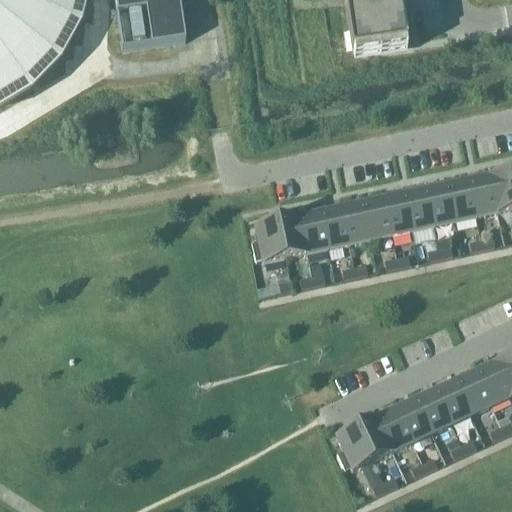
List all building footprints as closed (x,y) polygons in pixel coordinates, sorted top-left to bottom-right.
[(169,48),(185,46),(178,0),(0,0),(0,110),(29,93),(57,64),(77,28),(83,0),(113,0),(122,55),(169,48)] [(349,0),(351,6),(344,7),(352,57),(406,49),(399,0),(391,0),(390,0),(349,0)] [(511,214),(511,184),(510,177),(489,182),(497,218),(511,214)] [(489,182),(468,186),(476,223),(497,218),(489,182)] [(468,186),(447,191),(455,227),(476,223),(468,186)] [(447,191),(426,196),(434,232),(455,227),(447,191)] [(426,196),(405,200),(413,236),(434,232),(426,196)] [(413,236),(405,200),(383,205),(391,241),(413,236)] [(383,205),(362,209),(370,246),(391,241),(383,205)] [(370,246),(362,209),(341,214),(349,250),(370,246)] [(341,214),(320,218),(328,255),(349,250),(341,214)] [(328,255),(320,218),(299,223),(306,259),(328,255)] [(299,223),(278,227),(285,264),(306,259),(299,223)] [(263,269),(285,264),(278,227),(255,232),(259,248),(252,249),(255,266),(255,267),(263,265),(263,269)] [(448,243),(437,246),(439,254),(450,252),(448,243)] [(481,245),(483,255),(495,252),(492,243),(481,245)] [(471,257),(483,255),(481,245),(469,248),(471,257)] [(439,254),(441,264),(452,261),(450,252),(439,254)] [(429,266),(441,264),(439,254),(427,257),(429,266)] [(410,271),(408,261),(396,263),(398,273),(410,271)] [(396,263),(384,266),(386,276),(398,273),(396,263)] [(354,272),(356,282),(367,280),(365,270),(354,272)] [(344,285),(356,282),(354,272),(342,275),(344,285)] [(325,289),(323,279),(311,282),(313,291),(325,289)] [(311,282),(300,284),(302,294),(313,291),(311,282)] [(292,296),(290,286),(278,289),(280,298),(292,296)] [(511,401),(511,360),(494,369),(510,402),(511,401)] [(475,378),(490,411),(510,402),(494,369),(475,378)] [(471,421),(490,411),(475,378),(455,387),(471,421)] [(455,387),(436,396),(451,430),(471,421),(455,387)] [(436,396),(416,405),(432,439),(451,430),(436,396)] [(416,405),(396,414),(412,448),(432,439),(416,405)] [(393,457),(412,448),(396,414),(377,423),(393,457)] [(377,423),(357,433),(373,466),(393,457),(377,423)] [(504,441),(511,437),(511,429),(511,427),(500,432),(504,441)] [(500,432),(489,437),(493,446),(504,441),(500,432)] [(352,476),(373,466),(357,433),(337,442),(343,457),(337,460),(344,476),(351,473),(352,476)] [(476,454),(472,445),(461,451),(465,459),(476,454)] [(461,451),(450,456),(454,464),(465,459),(461,451)] [(437,473),(433,464),(422,469),(426,478),(437,473)] [(373,467),(362,472),(366,482),(378,477),(373,467)] [(422,469),(411,474),(415,483),(426,478),(422,469)] [(398,491),(394,482),(383,487),(387,496),(398,491)] [(376,501),(387,496),(383,487),(372,492),(376,501)]
